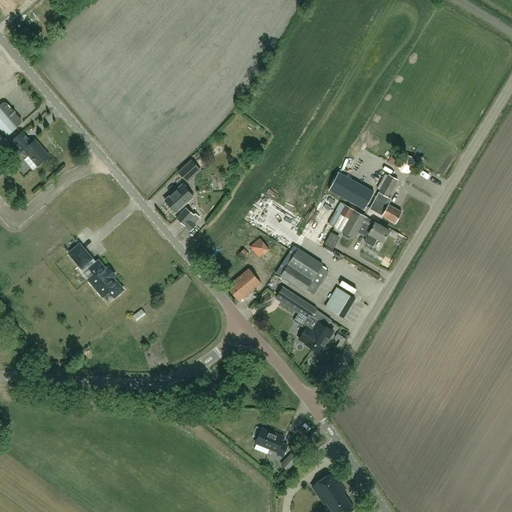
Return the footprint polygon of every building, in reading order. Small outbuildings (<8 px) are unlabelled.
[(0,128),(10,141),(20,132),(16,128),(21,124),(21,121),(6,103),(3,103),(0,105),(0,128)] [(21,133),(20,132),(10,141),(11,141),(10,142),(25,159),(24,160),(32,170),(48,157),(35,140),(29,145),(23,138),(25,137),(21,132),(21,133)] [(9,158),(16,152),(9,144),(2,150),(9,158)] [(203,168),(208,165),(201,155),(196,159),(203,168)] [(396,168),(400,160),(391,156),(387,163),(396,168)] [(186,182),(187,181),(200,170),(192,161),(178,173),(186,182)] [(329,190),(364,209),(374,192),(338,172),(329,190)] [(387,198),(397,180),(388,175),(378,193),(387,198)] [(408,193),(412,191),(407,181),(403,182),(408,193)] [(176,212),(193,197),(182,185),(165,200),(176,212)] [(313,229),(321,234),(340,201),(332,196),(313,229)] [(395,223),(402,212),(376,197),(370,209),(395,223)] [(334,226),(342,231),(354,210),(345,205),(334,226)] [(194,216),(186,208),(176,219),(184,226),(185,226),(190,231),(195,226),(194,224),(199,218),(195,214),(194,216)] [(389,230),(375,222),(354,210),(342,231),(344,232),(343,235),(348,238),(349,235),(354,238),(359,230),(365,234),(366,232),(369,234),(364,241),(373,246),(377,238),(383,242),(389,230)] [(331,233),(325,243),(324,244),(331,248),(338,237),(331,233)] [(306,247),(311,241),(304,234),(298,240),(306,247)] [(259,258),(269,249),(260,238),(250,247),(259,258)] [(92,259),(79,244),(69,253),(81,268),(86,263),(90,268),(89,268),(94,274),(88,280),(103,297),(109,291),(114,297),(123,290),(98,261),(95,264),(91,259),(92,259)] [(240,252),(246,258),(249,254),(244,249),(240,252)] [(323,264),(299,249),(281,276),(305,292),(309,286),(316,291),(328,272),(321,267),(323,264)] [(279,269),(287,254),(283,252),(275,266),(279,269)] [(239,301),(261,283),(249,269),(227,287),(239,301)] [(317,341),(313,348),(320,353),(329,339),(330,338),(332,335),(332,333),(333,331),(327,327),(327,326),(324,322),(322,321),(325,316),(316,309),(316,308),(282,288),(275,299),(303,316),(305,313),(317,321),(315,325),(317,327),(316,329),(319,331),(317,335),(319,336),(316,341),(317,341)] [(355,298),(337,288),(325,307),(343,318),(355,298)] [(143,309),(136,318),(139,320),(146,312),(143,309)] [(306,327),(299,339),(306,343),(305,344),(313,348),(317,341),(316,341),(319,336),(317,335),(319,331),(316,329),(317,327),(315,325),(317,321),(305,313),(303,316),(298,324),(302,327),(303,325),(306,327)] [(292,425),(304,442),(311,436),(299,420),(292,425)] [(283,456),(287,445),(281,442),(284,436),(273,432),(273,433),(261,428),(255,443),(277,452),(277,453),(283,456)] [(299,453),(303,448),(297,442),(292,447),(299,453)] [(286,470),(297,459),(292,454),(281,465),(286,470)] [(333,473),(314,486),(331,511),(351,511),(355,510),(344,494),(347,493),(333,473)]
